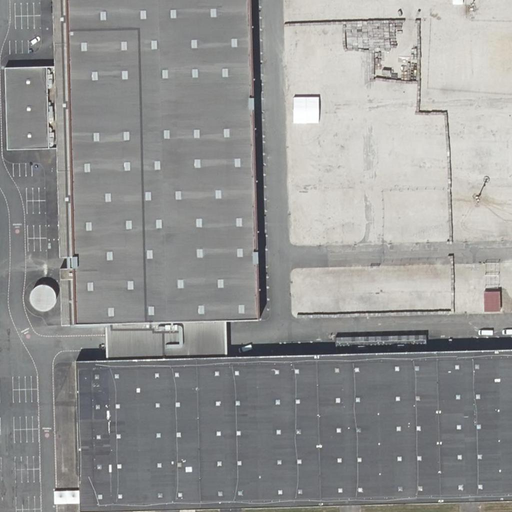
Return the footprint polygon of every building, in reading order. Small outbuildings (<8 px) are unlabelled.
[(106,325),(226,322),(259,321),(257,258),(253,103),(250,0),(53,0),(55,67),(55,76),(48,77),(48,67),(6,68),(8,150),(50,149),(50,139),(57,139),(57,149),(60,258),(74,258),(75,269),(61,269),(62,326),(106,325)] [(467,20),(466,31),(477,31),(477,20),(467,20)] [(451,21),(438,21),(438,35),(451,36),(451,21)] [(495,21),(480,22),(481,34),(496,33),(495,21)] [(434,23),(420,23),(420,35),(434,35),(434,23)] [(294,39),(307,39),(307,25),(294,25),(294,39)] [(488,71),(502,71),(502,47),(489,46),(488,71)] [(407,47),(393,47),(393,60),(408,60),(407,47)] [(360,79),(380,79),(380,48),(360,48),(360,79)] [(326,63),(326,49),(314,49),(314,63),(326,63)] [(352,74),(352,49),(337,49),(337,74),(352,74)] [(423,95),(473,96),(473,82),(424,81),(423,95)] [(327,86),(315,86),(314,100),(327,101),(327,86)] [(497,174),(511,174),(511,124),(497,125),(497,174)] [(372,200),(372,191),(362,191),(362,200),(372,200)] [(377,191),(377,206),(391,206),(391,191),(377,191)] [(346,201),(360,201),(361,192),(346,192),(346,201)] [(407,192),(407,206),(415,206),(415,193),(407,192)] [(327,193),(290,193),(290,219),(327,220),(327,193)] [(340,193),(329,193),(328,209),(340,210),(340,193)] [(393,202),(405,202),(406,193),(393,193),(393,202)] [(364,206),(343,205),(342,243),(363,244),(364,206)] [(417,216),(400,217),(401,242),(418,241),(417,216)] [(306,244),(326,244),(326,229),(317,228),(317,221),(301,220),(301,228),(292,228),(292,242),(306,242),(306,244)] [(60,258),(61,269),(75,269),(74,258),(60,258)] [(511,264),(498,264),(498,279),(511,279),(511,264)] [(336,290),(336,280),(335,280),(335,268),(320,268),(320,290),(336,290)] [(342,282),(342,289),(356,290),(356,283),(342,282)] [(47,285),(43,285),(40,286),(37,287),(34,289),(32,292),(31,295),(31,298),(31,302),(33,305),(35,307),(38,309),(41,310),(44,311),(47,310),(50,309),(53,307),(55,304),(56,301),(57,297),(56,294),(55,291),(53,288),(50,287),(47,285)] [(343,291),(343,303),(358,303),(358,291),(343,291)] [(332,306),(332,292),(321,292),(321,306),(332,306)] [(383,294),(371,294),(371,309),(383,309),(383,294)] [(226,322),(106,325),(106,359),(227,356),(226,322)] [(78,360),(82,510),(112,510),(170,508),(231,506),(352,503),(471,500),(511,498),(511,348),(259,355),(227,356),(106,359),(78,360)]
